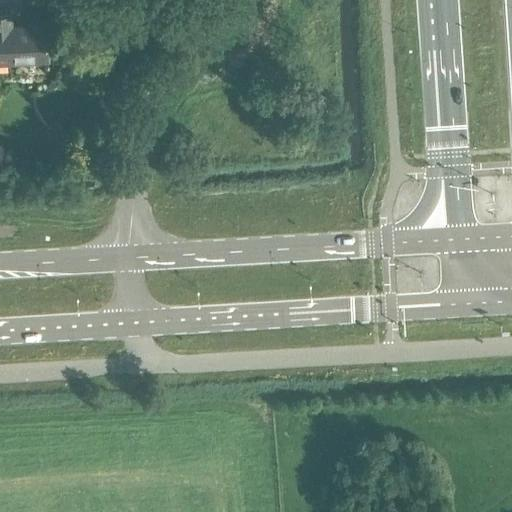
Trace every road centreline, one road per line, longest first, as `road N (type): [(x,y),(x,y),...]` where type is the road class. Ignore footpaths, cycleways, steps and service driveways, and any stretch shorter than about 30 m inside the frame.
road 1 (unclassified): [(137,322),(139,366),(511,347)]
road 2 (secondary): [(137,322),(492,303)]
road 3 (secondary): [(460,240),(134,256)]
road 4 (unclassified): [(134,256),(146,133),(162,99),(244,0)]
road 5 (motorway): [(444,0),(460,240)]
road 6 (secondary): [(0,334),(137,322)]
road 7 (secondary): [(134,256),(0,263)]
